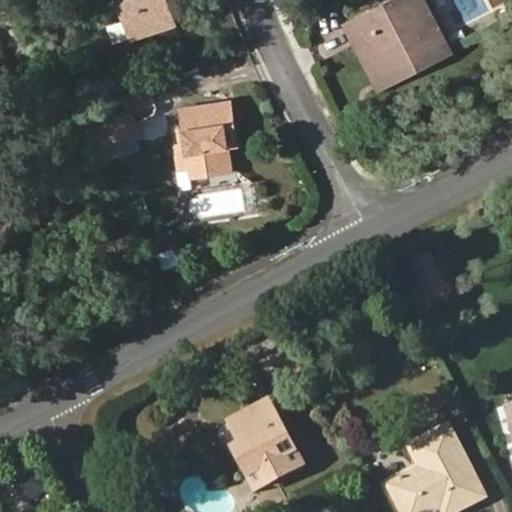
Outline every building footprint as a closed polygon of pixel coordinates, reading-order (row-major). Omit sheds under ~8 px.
[(120,0),(133,38),(169,26),(160,0),(120,0)] [(160,0),(169,26),(176,23),(168,0),(160,0)] [(453,51),(425,0),(394,0),(348,24),(359,44),(367,40),(386,75),(428,54),(433,62),(453,51)] [(386,75),(367,40),(359,44),(382,89),(433,62),(428,54),(386,75)] [(237,126),(235,104),(186,110),(189,129),(191,145),(184,146),(180,146),(183,169),(194,168),(196,176),(233,172),(230,146),(227,127),(237,126)] [(143,137),(130,112),(100,127),(115,157),(120,155),(119,149),(143,137)] [(230,146),(240,145),(237,126),(227,127),(230,146)] [(189,129),(182,130),(184,146),(191,145),(189,129)] [(411,258),(433,303),(455,292),(434,247),(411,258)] [(243,442),(235,447),(259,490),(305,466),(271,402),(232,421),(243,442)] [(411,446),(423,469),(391,485),(404,511),(438,511),(443,509),(444,511),(457,511),(487,496),(450,427),(411,446)]
